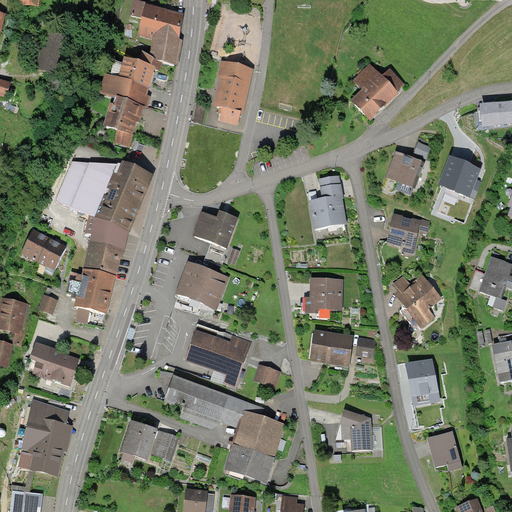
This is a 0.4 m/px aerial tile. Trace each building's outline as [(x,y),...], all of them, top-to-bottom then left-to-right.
[(133,0),(130,16),(142,18),(145,5),(146,3),(134,0),(133,0)] [(168,11),(145,5),(142,18),(138,37),(152,40),(149,56),(163,63),(178,66),(183,41),(179,40),(184,15),(168,11)] [(38,64),(36,70),(56,76),(68,37),(48,31),(42,51),(38,64)] [(38,64),(42,51),(37,49),(32,62),(38,64)] [(142,51),(139,62),(155,67),(155,69),(160,71),(163,63),(149,56),(142,51)] [(123,64),(115,61),(110,76),(105,75),(100,94),(116,98),(145,107),(148,108),(151,97),(147,96),(149,88),(155,69),(155,67),(139,62),(125,58),(123,64)] [(221,76),(214,106),(219,108),(240,113),(243,114),(253,69),(222,62),(218,76),(221,76)] [(363,91),(352,101),(369,120),(398,94),(397,92),(405,85),(391,70),(383,78),(372,65),(354,81),(363,91)] [(11,83),(0,79),(0,96),(6,98),(8,93),(9,88),(11,83)] [(140,124),(145,107),(116,98),(114,105),(110,104),(103,126),(117,130),(114,142),(130,147),(133,137),(137,123),(140,124)] [(511,101),(479,105),(482,128),(511,125),(511,101)] [(240,113),(219,108),(218,114),(221,114),(219,121),(237,125),(240,113)] [(419,143),(414,155),(427,160),(431,147),(419,143)] [(396,153),(386,179),(398,183),(396,190),(411,196),(414,188),(415,189),(423,169),(425,164),(396,153)] [(482,170),(451,157),(439,186),(447,189),(438,212),(465,223),(478,190),(482,182),(477,180),(482,170)] [(95,218),(129,232),(130,233),(140,210),(154,176),(122,162),(121,165),(116,175),(113,174),(107,189),(110,190),(108,197),(104,195),(95,218)] [(116,175),(121,165),(72,163),(56,202),(89,216),(95,218),(104,195),(108,197),(110,190),(107,189),(113,174),(116,175)] [(341,196),(338,177),(318,180),(321,200),(309,202),(313,230),(346,225),(341,196)] [(194,237),(227,249),(238,219),(224,214),(220,212),(217,219),(203,213),(194,237)] [(401,252),(414,255),(419,234),(427,236),(431,221),(421,218),(420,221),(393,214),(386,244),(402,248),(401,252)] [(90,243),(124,250),(129,232),(95,218),(89,216),(85,234),(91,235),(90,243)] [(22,255),(38,263),(50,239),(44,235),(34,230),(22,255)] [(50,239),(38,263),(55,271),(67,247),(57,242),(50,239)] [(90,243),(83,270),(116,278),(120,264),(121,259),(122,259),(124,250),(90,243)] [(233,248),(227,262),(235,266),(241,252),(233,248)] [(485,275),(480,292),(496,297),(502,299),(506,288),(511,290),(511,276),(510,276),(511,270),(511,264),(491,257),(485,275)] [(174,295),(217,311),(230,278),(187,262),(174,295)] [(90,311),(108,315),(112,297),(116,278),(83,270),(81,283),(69,281),(66,295),(72,297),(72,300),(76,301),(74,308),(79,309),(90,311)] [(470,289),(480,292),(485,275),(476,272),(470,289)] [(429,310),(442,300),(422,274),(415,280),(417,282),(411,287),(403,277),(394,285),(399,291),(395,295),(422,329),(436,318),(429,310)] [(343,311),(343,280),(311,279),(310,298),(305,298),(305,314),(319,314),(319,310),(343,311)] [(44,296),(39,311),(53,316),(59,301),(44,296)] [(502,299),(496,297),(492,307),(503,311),(507,301),(502,299)] [(3,299),(0,310),(0,330),(16,334),(14,343),(23,345),(25,334),(23,333),(30,304),(3,299)] [(88,325),(90,311),(79,309),(75,322),(88,325)] [(188,353),(186,361),(226,375),(223,384),(236,389),(244,367),(252,342),(215,330),(213,337),(196,331),(188,353)] [(338,334),(314,331),(310,362),(349,367),(353,336),(338,334)] [(376,340),(359,338),(357,357),(362,357),(361,363),(374,364),(376,340)] [(511,341),(492,346),(500,383),(511,380),(511,341)] [(13,345),(0,342),(0,367),(8,369),(13,345)] [(60,352),(37,343),(31,360),(36,362),(32,375),(46,380),(46,378),(71,387),(80,361),(60,353),(60,352)] [(433,360),(405,365),(413,406),(441,401),(433,360)] [(253,382),(275,389),(281,373),(259,365),(253,382)] [(255,406),(174,376),(164,403),(182,409),(179,418),(212,430),(224,422),(239,428),(245,412),(252,414),(255,406)] [(67,425),(70,413),(32,400),(21,450),(26,451),(26,453),(33,455),(29,472),(59,478),(64,452),(67,453),(73,426),(67,425)] [(372,449),(371,418),(344,411),(340,426),(336,441),(351,440),(351,451),(372,449)] [(252,414),(245,412),(239,428),(234,444),(274,458),(285,425),(252,414)] [(133,421),(122,452),(124,453),(122,460),(132,464),(135,457),(147,461),(158,430),(133,421)] [(160,431),(152,455),(171,461),(179,438),(160,431)] [(463,468),(453,432),(428,439),(436,468),(447,465),(449,472),(463,468)] [(266,484),(274,458),(234,444),(230,458),(226,470),(266,484)] [(15,487),(15,492),(33,494),(35,474),(29,474),(28,488),(15,487)] [(208,492),(187,490),(184,511),(205,511),(207,495),(208,492)] [(12,492),(10,511),(40,511),(42,495),(12,492)] [(207,495),(205,511),(213,511),(214,495),(207,495)] [(231,495),(229,511),(254,511),(256,498),(231,495)] [(303,511),(304,505),(298,504),(299,498),(282,496),(279,511),(303,511)] [(482,511),(477,499),(456,508),(457,511),(482,511)]
